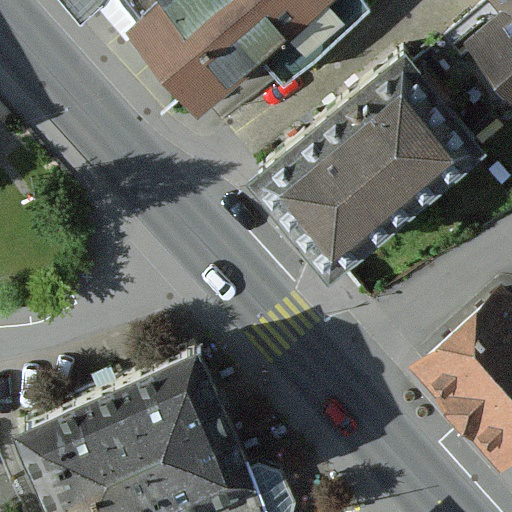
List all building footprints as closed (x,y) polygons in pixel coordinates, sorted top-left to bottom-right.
[(114,0),(129,18),(164,63),(211,122),(351,11),(342,0),(114,0)] [(511,0),(490,0),(506,18),(465,54),(511,107),(511,0)] [(395,71),(256,182),(292,226),(326,268),(465,157),(395,71)] [(511,297),(496,278),(406,356),(428,382),(453,410),(494,457),(511,441),(511,297)] [(186,359),(16,429),(52,511),(252,511),(238,478),(186,359)]
